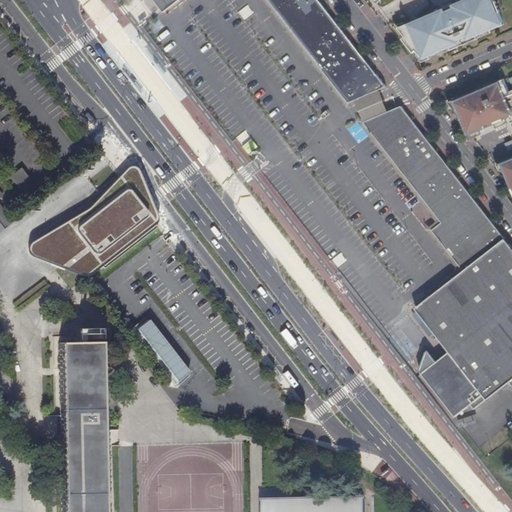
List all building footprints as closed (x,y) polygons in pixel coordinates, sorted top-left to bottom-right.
[(179,0),(154,0),(163,12),(179,0)] [(335,21),(319,0),(268,0),(349,103),(387,87),(335,21)] [(491,30),(504,24),(500,13),(494,0),(469,0),(459,5),(458,2),(434,13),(435,15),(417,22),(418,25),(413,27),(411,22),(407,24),(399,27),(403,33),(406,37),(403,38),(414,52),(417,50),(419,53),(423,59),(430,56),(438,53),(446,49),(445,47),(450,45),(452,50),(478,38),(477,33),(481,32),(482,34),(491,30)] [(429,15),(411,22),(413,27),(418,25),(417,22),(435,15),(434,13),(458,2),(459,5),(469,0),(464,0),(462,1),(461,0),(458,0),(428,13),(429,15)] [(247,4),(237,12),(244,21),(255,14),(247,4)] [(399,27),(407,24),(405,21),(395,27),(401,35),(403,33),(399,27)] [(477,33),(478,38),(491,33),(491,30),(482,34),(481,32),(477,33)] [(446,49),(438,53),(439,55),(452,50),(450,45),(445,47),(446,49)] [(423,59),(419,53),(417,55),(422,62),(431,59),(430,56),(423,59)] [(504,79),(450,102),(461,116),(465,122),(466,121),(472,134),(502,122),(502,121),(511,116),(511,114),(510,110),(511,108),(511,77),(509,79),(511,85),(511,90),(509,92),(504,79)] [(464,270),(505,238),(402,106),(364,122),(380,142),(397,164),(442,222),(432,230),(464,270)] [(244,130),(235,138),(249,154),(258,146),(244,130)] [(511,157),(498,164),(511,182),(511,157)] [(9,175),(22,195),(34,187),(21,167),(9,175)] [(140,181),(131,172),(123,176),(104,197),(85,215),(48,237),(38,243),(25,250),(31,260),(80,278),(89,275),(154,224),(156,221),(140,181)] [(0,230),(18,217),(0,191),(0,230)] [(511,246),(505,238),(464,270),(424,301),(423,300),(415,307),(450,351),(422,373),(456,417),(484,395),(487,399),(511,380),(511,246)] [(337,269),(347,262),(340,253),(330,260),(337,269)] [(178,385),(189,376),(149,325),(138,334),(178,385)] [(101,511),(97,341),(59,343),(62,511),(101,511)] [(261,511),(363,511),(363,497),(261,500),(261,511)]
